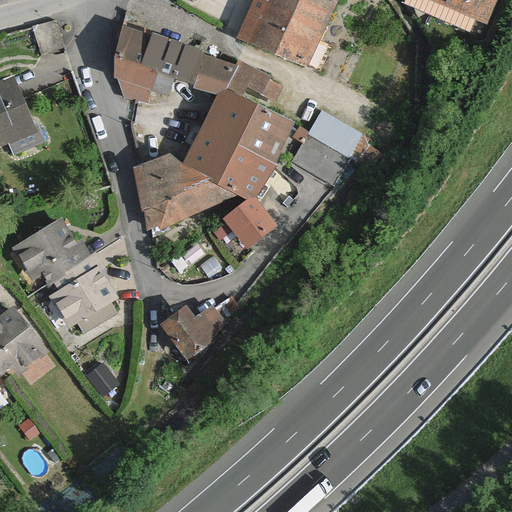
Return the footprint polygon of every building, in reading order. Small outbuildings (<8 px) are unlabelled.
[(306,64),(335,0),(266,0),(248,40),(306,64)] [(409,0),(431,10),(435,0),(409,0)] [(435,0),(431,10),(469,29),(476,16),(487,21),(496,0),(435,0)] [(66,46),(63,39),(56,20),(33,27),(42,52),(66,46)] [(139,66),(147,38),(122,30),(118,51),(116,58),(139,66)] [(139,66),(160,73),(175,78),(196,85),(206,56),(147,38),(139,66)] [(236,66),(206,56),(196,85),(228,95),(232,87),(228,84),(236,66)] [(160,73),(139,66),(116,58),(116,73),(117,76),(124,78),(154,88),(160,73)] [(236,66),(228,84),(243,91),(247,83),(273,97),(279,83),(238,62),(236,66)] [(170,92),(175,78),(160,73),(154,88),(170,92)] [(150,103),(154,88),(124,78),(121,87),(126,97),(145,101),(150,103)] [(0,131),(2,136),(29,125),(11,80),(0,84),(0,131)] [(258,102),(232,87),(228,95),(221,111),(214,108),(203,130),(205,132),(188,167),(208,177),(217,181),(238,141),(258,102)] [(269,109),(258,102),(238,141),(263,156),(283,117),(281,116),(269,109)] [(297,136),(305,141),(310,132),(302,128),(297,136)] [(350,155),(310,132),(305,141),(293,162),(333,184),(346,162),(352,166),(357,158),(350,155)] [(273,163),(263,156),(238,141),(217,181),(231,188),(248,196),(219,220),(224,225),(231,220),(250,243),(273,224),(264,213),(251,197),(273,163)] [(208,177),(188,167),(184,165),(170,151),(147,162),(139,165),(153,239),(171,230),(166,221),(176,215),(168,198),(208,177)] [(168,198),(176,215),(231,188),(217,181),(208,177),(168,198)] [(92,258),(83,244),(77,248),(60,221),(18,247),(36,275),(45,269),(52,281),(59,278),(66,289),(56,295),(72,322),(79,318),(109,299),(115,295),(99,269),(104,266),(97,255),(92,258)] [(116,310),(109,299),(79,318),(86,329),(116,310)] [(196,322),(190,315),(186,317),(180,311),(165,325),(188,355),(205,341),(210,336),(222,320),(212,308),(196,322)] [(14,361),(20,369),(46,349),(16,311),(0,322),(0,370),(3,368),(14,361)] [(105,362),(90,374),(106,394),(121,381),(105,362)]
